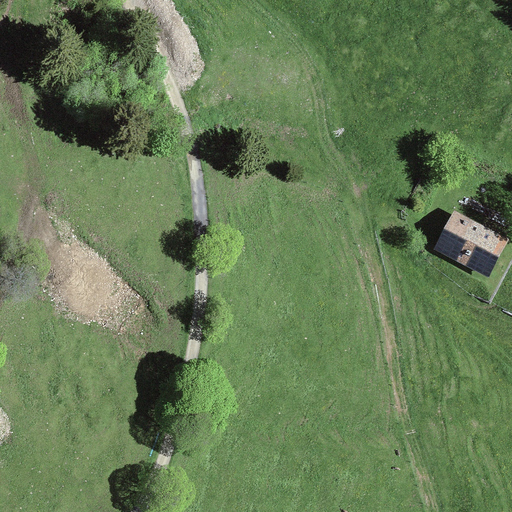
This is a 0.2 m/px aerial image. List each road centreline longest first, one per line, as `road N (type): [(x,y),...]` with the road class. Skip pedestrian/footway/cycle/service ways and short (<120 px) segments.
road 1 (track): [(429,511),(399,401),(363,171),(325,134),(301,56),(250,0)]
road 2 (track): [(129,0),(184,127),(201,212),(192,382),(165,473),(142,511)]
